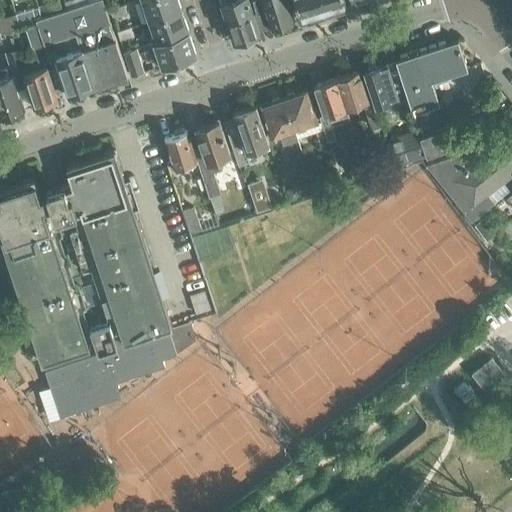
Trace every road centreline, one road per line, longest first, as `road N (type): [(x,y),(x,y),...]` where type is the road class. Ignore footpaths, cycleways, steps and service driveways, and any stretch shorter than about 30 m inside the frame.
road 1 (residential): [(228,78),(470,0)]
road 2 (residential): [(0,154),(228,78)]
